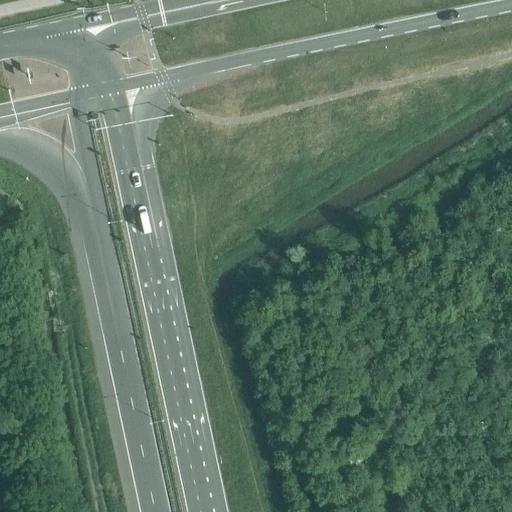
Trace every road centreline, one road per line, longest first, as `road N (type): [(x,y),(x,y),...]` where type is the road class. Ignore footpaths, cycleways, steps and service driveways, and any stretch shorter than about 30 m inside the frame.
road 1 (motorway): [(199,511),(108,88)]
road 2 (primary): [(108,88),(511,4)]
road 3 (unknown): [(267,511),(198,270),(214,120)]
road 4 (motorway): [(86,183),(155,511)]
road 5 (primary): [(224,0),(86,28)]
